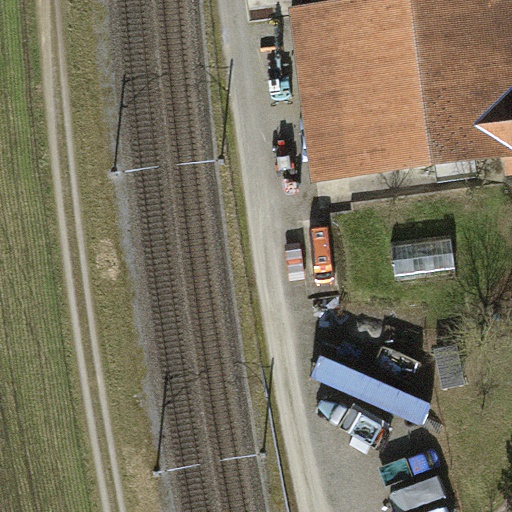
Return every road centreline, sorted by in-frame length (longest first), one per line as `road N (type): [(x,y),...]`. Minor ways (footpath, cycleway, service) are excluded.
road 1 (track): [(234,0),(316,511)]
road 2 (track): [(53,0),(75,264),(125,511)]
